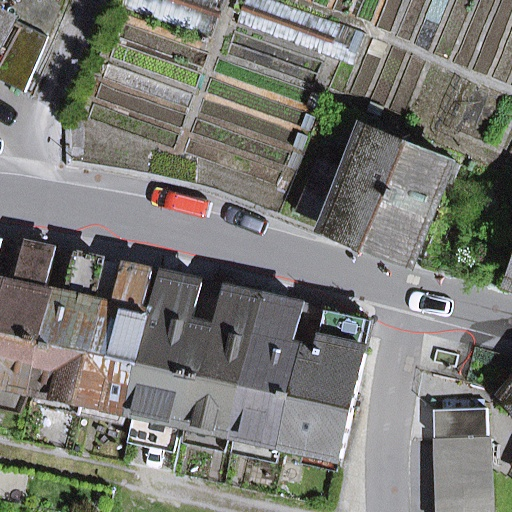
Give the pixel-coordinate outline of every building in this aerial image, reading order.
[(0,0),(0,80),(26,93),(49,38),(0,13),(0,0)] [(123,0),(120,8),(214,41),(228,0),(123,0)] [(272,0),(246,0),(238,25),(356,67),(367,34),(272,0)] [(300,215),(411,259),(450,163),(372,130),(354,175),(323,164),(300,215)] [(0,321),(9,284),(0,281),(0,257),(4,241),(0,239),(0,321)] [(10,284),(9,284),(0,321),(0,385),(33,393),(35,393),(57,295),(47,292),(56,252),(29,246),(23,274),(13,272),(10,284)] [(68,297),(57,295),(35,393),(85,404),(107,305),(96,303),(106,263),(78,257),(68,297)] [(107,305),(85,404),(134,414),(166,276),(127,268),(118,308),(107,305)] [(183,425),(185,425),(216,288),(166,276),(134,414),(136,415),(183,425)] [(267,299),(216,288),(185,425),(188,426),(234,436),(235,436),(267,299)] [(317,310),(267,299),(235,436),(237,437),(285,447),(287,447),(317,310)] [(374,323),(317,310),(287,447),(343,460),(374,323)] [(0,409),(23,415),(33,393),(0,385),(0,409)] [(435,412),(436,439),(489,437),(488,410),(435,412)] [(130,444),(176,454),(183,425),(136,415),(130,444)] [(185,445),(229,454),(234,436),(188,426),(185,445)] [(235,455),(279,465),(285,447),(237,437),(235,455)] [(494,511),(492,439),(437,441),(439,511),(494,511)]
